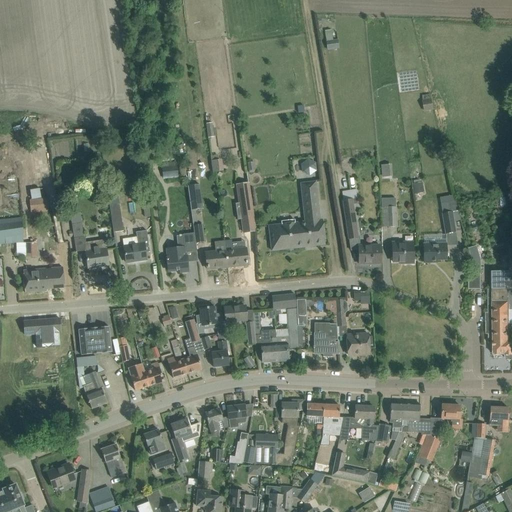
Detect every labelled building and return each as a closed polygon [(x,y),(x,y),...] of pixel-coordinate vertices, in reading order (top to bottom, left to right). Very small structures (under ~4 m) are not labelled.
[(339,47),(338,39),(326,42),(327,49),(339,47)] [(431,99),(422,100),(424,112),(433,110),(431,99)] [(177,161),(161,163),(163,180),(179,178),(177,161)] [(255,162),(247,163),(249,171),(249,174),(255,173),(255,171),(256,170),(255,162)] [(220,172),(219,163),(212,164),(213,173),(220,172)] [(306,165),(307,174),(314,173),(313,164),(306,165)] [(25,175),(27,186),(40,183),(38,173),(25,175)] [(395,204),(394,180),(385,180),(386,204),(395,204)] [(96,182),(90,193),(99,198),(105,187),(96,182)] [(281,225),(269,226),(270,241),(271,251),(325,245),(324,235),(322,220),(320,220),(315,182),(301,184),(304,211),(308,210),(309,221),(295,223),(295,221),(281,222),(281,225)] [(413,184),(415,194),(424,193),(422,182),(413,184)] [(238,220),(242,220),(244,233),(255,232),(248,183),(236,185),(238,204),(236,205),(235,206),(233,210),(233,213),(234,216),(236,218),(238,220)] [(199,185),(188,187),(191,211),(196,210),(202,209),(199,185)] [(31,200),(29,200),(31,213),(49,212),(47,198),(41,199),(38,199),(35,199),(31,200)] [(123,231),(121,217),(118,198),(109,200),(111,219),(114,232),(123,231)] [(346,223),(349,239),(358,238),(353,200),(344,201),(343,201),(347,223),(346,223)] [(396,207),(381,208),(382,227),(388,227),(396,226),(397,226),(396,207)] [(452,211),(442,213),(446,234),(455,233),(452,211)] [(84,237),(82,223),(81,213),(70,214),(72,225),(73,231),(69,232),(70,238),(74,237),(74,239),(84,237)] [(0,244),(23,242),(22,232),(21,219),(0,220),(0,244)] [(194,233),(196,246),(205,245),(202,225),(193,226),(194,233)] [(150,252),(148,242),(146,231),(136,232),(137,237),(123,239),(124,247),(126,263),(146,260),(145,253),(150,252)] [(168,258),(167,258),(167,261),(168,271),(179,270),(179,272),(188,272),(187,263),(186,253),(197,252),(196,246),(194,233),(191,233),(183,234),(184,243),(180,243),(181,251),(178,251),(167,252),(168,258)] [(107,256),(106,249),(105,240),(85,243),(86,252),(87,259),(88,268),(108,265),(107,256)] [(227,267),(226,251),(224,242),(214,243),(215,252),(206,253),(206,260),(207,270),(227,267)] [(37,243),(26,243),(26,247),(18,247),(18,256),(24,256),(24,254),(37,253),(37,243)] [(413,263),(413,253),(413,246),(405,246),(405,243),(392,244),(392,262),(403,262),(403,263),(413,263)] [(446,260),(446,246),(446,244),(423,244),(423,253),(424,263),(432,263),(432,260),(446,260)] [(380,264),(380,254),(380,246),(359,246),(359,264),(366,264),(366,263),(371,263),(371,264),(380,264)] [(247,265),(246,255),(245,249),(226,251),(227,267),(247,265)] [(64,288),(64,278),(63,268),(23,271),(25,293),(46,291),(47,289),(64,288)] [(511,271),(493,272),(493,289),(493,290),(511,289),(511,271)] [(481,272),(469,273),(469,289),(481,289),(481,272)] [(488,313),(486,313),(486,334),(488,334),(489,343),(493,343),(494,355),(505,355),(505,358),(507,360),(511,360),(511,340),(509,341),(509,310),(511,310),(511,289),(493,290),(488,290),(488,313)] [(294,295),(272,297),(273,307),(273,310),(286,308),(296,308),(295,305),(294,295)] [(305,300),(296,300),(297,307),(298,328),(298,335),(307,335),(305,300)] [(343,300),(336,300),(336,310),(337,310),(337,313),(338,326),(345,326),(344,315),(347,311),(347,303),(343,300)] [(208,306),(201,307),(201,309),(200,309),(201,316),(196,316),(197,324),(202,324),(202,327),(217,325),(215,307),(208,308),(208,306)] [(246,320),(245,311),(245,306),(224,308),(225,318),(224,318),(225,322),(246,320)] [(296,308),(286,308),(287,329),(288,329),(289,344),(298,343),(298,335),(298,328),(297,307),(296,308)] [(145,311),(138,313),(140,319),(146,317),(145,311)] [(259,313),(252,314),(253,322),(255,335),(260,335),(262,363),(273,362),(271,338),(276,337),(275,330),(275,328),(271,328),(261,329),(260,318),(259,313)] [(169,316),(162,319),(164,327),(168,325),(168,327),(172,326),(171,324),(172,324),(169,316)] [(25,321),(24,321),(24,322),(25,334),(25,335),(34,335),(36,335),(37,348),(59,346),(58,333),(60,333),(59,319),(32,321),(25,321)] [(191,344),(200,341),(194,320),(185,323),(191,344)] [(253,322),(245,323),(246,335),(248,345),(256,344),(255,335),(253,322)] [(313,346),(313,348),(314,348),(314,354),(319,354),(323,354),(323,356),(323,357),(332,357),(332,356),(332,354),(338,354),(336,324),(334,324),(329,324),(328,324),(318,324),(318,333),(314,333),(314,346),(313,346)] [(81,355),(111,352),(109,327),(78,330),(81,355)] [(276,337),(271,338),(273,362),(288,361),(287,351),(287,344),(289,344),(288,329),(275,330),(276,337)] [(369,355),(369,345),(368,334),(346,335),(347,345),(348,355),(354,355),(354,356),(369,355)] [(212,348),(208,337),(200,339),(203,350),(212,348)] [(126,346),(125,346),(123,338),(118,339),(122,362),(129,361),(126,346)] [(212,353),(211,353),(212,357),(213,367),(229,365),(228,355),(227,351),(226,341),(218,342),(219,352),(212,353)] [(181,355),(178,346),(172,348),(175,357),(181,355)] [(202,369),(196,351),(194,347),(187,349),(190,357),(183,359),(187,374),(202,369)] [(256,365),(249,356),(243,360),(250,369),(256,365)] [(96,357),(76,359),(77,367),(97,365),(96,357)] [(187,374),(183,359),(175,361),(174,358),(167,360),(173,378),(187,374)] [(164,381),(160,372),(158,363),(151,365),(152,369),(145,372),(149,386),(164,381)] [(149,386),(145,372),(142,364),(128,368),(135,391),(149,386)] [(95,372),(83,377),(86,385),(83,387),(86,394),(88,400),(91,409),(107,403),(103,394),(101,388),(95,372)] [(303,411),(303,410),(305,400),(291,400),(291,404),(282,404),(281,417),(282,417),(282,423),(288,423),(285,440),(283,454),(277,454),(277,465),(291,466),(299,426),(297,426),(298,410),(303,411)] [(390,420),(390,423),(393,423),(392,430),(392,432),(391,440),(395,441),(399,432),(402,432),(402,431),(403,403),(391,403),(390,413),(390,420)] [(429,435),(430,421),(419,421),(420,404),(403,403),(402,431),(421,433),(421,435),(429,435)] [(307,414),(307,416),(317,417),(323,417),(323,405),(308,404),(307,414)] [(246,417),(246,415),(245,405),(226,407),(228,417),(230,428),(236,427),(235,419),(246,417)] [(322,435),(320,445),(329,445),(329,436),(331,433),(331,425),(338,426),(339,418),(339,416),(339,406),(323,405),(323,417),(323,423),(322,430),(322,435)] [(459,420),(459,416),(460,406),(441,405),(440,419),(447,419),(447,420),(447,422),(448,423),(449,425),(451,426),(451,428),(452,428),(451,429),(462,429),(462,420),(459,420)] [(361,441),(376,441),(379,426),(373,426),(374,407),(355,406),(355,418),(350,418),(348,428),(362,429),(361,441)] [(508,420),(508,418),(509,408),(490,407),(489,417),(489,419),(489,426),(497,427),(497,432),(507,433),(507,428),(508,420)] [(225,428),(221,416),(219,409),(205,413),(209,425),(211,432),(225,428)] [(426,435),(417,456),(425,458),(430,461),(431,461),(439,439),(440,433),(440,418),(437,418),(430,418),(430,421),(429,435),(426,435)] [(176,439),(171,440),(174,450),(178,461),(189,458),(186,449),(195,446),(193,439),(199,437),(201,425),(200,422),(189,427),(186,420),(171,425),(176,439)] [(376,441),(388,444),(391,426),(379,424),(379,426),(376,441)] [(472,453),(470,462),(480,464),(477,478),(488,480),(495,441),(485,439),(486,429),(486,425),(477,424),(477,438),(474,438),(472,453)] [(151,432),(143,435),(147,444),(148,448),(151,455),(157,453),(154,445),(156,445),(157,446),(163,444),(162,443),(163,442),(161,439),(158,430),(157,430),(156,428),(150,430),(151,432)] [(394,460),(404,435),(402,432),(399,432),(395,441),(388,458),(394,460)] [(277,454),(277,446),(278,436),(247,435),(246,443),(243,463),(253,465),(253,464),(277,465),(277,454)] [(229,463),(229,464),(230,464),(237,464),(242,464),(243,463),(246,443),(238,442),(235,457),(233,457),(232,459),(229,459),(229,463)] [(121,458),(119,454),(116,444),(101,450),(104,459),(105,463),(106,463),(111,478),(126,473),(121,458)] [(462,451),(460,461),(470,462),(472,453),(462,451)] [(176,468),(175,463),(171,453),(148,461),(152,471),(154,475),(176,468)] [(367,480),(369,473),(342,468),(345,455),(336,453),(332,476),(367,483),(367,482),(367,480)] [(199,462),(198,479),(210,480),(210,473),(212,473),(213,463),(199,462)] [(75,480),(72,473),(69,464),(60,467),(61,468),(58,469),(58,468),(57,469),(48,473),(48,472),(47,472),(53,488),(75,480)] [(327,466),(320,465),(315,464),(313,471),(329,475),(331,467),(327,466)] [(259,475),(260,466),(248,465),(248,474),(259,475)] [(185,480),(180,467),(176,469),(180,481),(185,480)] [(80,485),(78,502),(80,502),(87,503),(89,486),(88,486),(90,471),(82,470),(80,485)] [(305,504),(318,486),(309,480),(297,498),(305,504)] [(467,482),(462,508),(468,510),(473,484),(467,482)] [(26,511),(21,500),(23,499),(21,493),(19,494),(15,485),(12,486),(11,484),(6,487),(6,488),(3,490),(12,511),(19,509),(20,511),(26,511)] [(97,511),(115,506),(111,495),(107,485),(89,492),(93,502),(92,502),(93,503),(95,511),(97,511)] [(292,488),(284,487),(279,487),(278,495),(270,494),(269,502),(267,502),(267,508),(268,508),(267,511),(282,511),(283,503),(291,504),(292,494),(292,488)] [(508,511),(511,511),(511,510),(511,493),(510,489),(503,493),(500,495),(502,498),(503,501),(508,511)] [(10,511),(12,511),(3,490),(0,490),(0,511),(10,511)] [(244,491),(230,490),(230,494),(229,507),(236,507),(235,511),(250,511),(251,496),(244,496),(244,491)] [(220,511),(221,505),(222,498),(209,497),(210,492),(198,491),(196,506),(206,507),(205,511),(220,511)] [(155,502),(154,500),(151,493),(146,495),(149,502),(152,511),(178,511),(175,503),(165,506),(163,499),(155,502)] [(152,511),(149,502),(137,506),(138,511),(152,511)]
